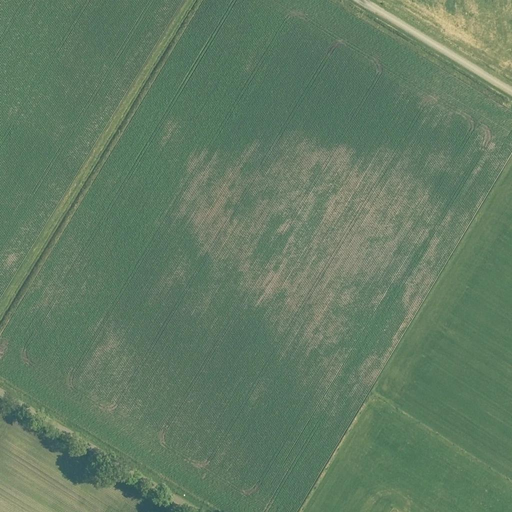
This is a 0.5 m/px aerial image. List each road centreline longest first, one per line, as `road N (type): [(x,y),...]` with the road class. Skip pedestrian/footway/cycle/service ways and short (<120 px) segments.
road 1 (unclassified): [(192,511),(0,394)]
road 2 (unclassified): [(511,93),(359,0)]
